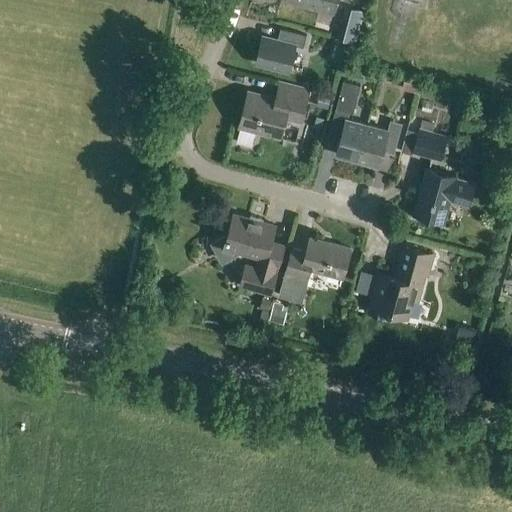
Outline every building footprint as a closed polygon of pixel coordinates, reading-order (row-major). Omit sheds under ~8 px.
[(287,0),(335,12),(338,0),(287,0)] [(343,24),(339,39),(348,41),(357,43),(361,28),(343,24)] [(305,47),(308,35),(282,28),(278,40),(263,36),(257,61),(291,70),(297,45),(305,47)] [(347,49),(336,45),(332,58),(343,62),(347,49)] [(337,153),(358,159),(368,123),(354,119),(363,86),(344,81),(330,136),(341,139),(337,153)] [(302,122),(310,90),(280,82),(276,97),(249,90),(240,127),(282,138),(287,118),(302,122)] [(368,123),(358,159),(380,165),(383,151),(395,154),(403,123),(391,119),(389,129),(368,123)] [(433,132),(434,124),(421,121),(419,128),(433,132)] [(442,162),(449,137),(419,129),(413,154),(442,162)] [(468,204),(474,181),(457,177),(457,176),(426,167),(414,214),(445,222),(451,199),(468,204)] [(251,218),(234,213),(228,235),(214,243),(223,260),(240,251),(262,257),(259,267),(246,264),(240,287),(272,296),(278,273),(286,245),(272,241),(276,225),(261,221),(262,218),(252,215),(251,218)] [(343,278),(351,248),(310,237),(306,252),(293,249),(280,296),(302,302),(311,269),(343,278)] [(429,275),(435,254),(406,246),(397,276),(381,272),(370,311),(391,317),(393,311),(409,316),(414,299),(420,300),(427,274),(429,275)] [(260,309),(270,313),(273,302),(263,298),(260,309)] [(275,303),(270,321),(284,325),(287,312),(282,310),(284,305),(275,303)]
